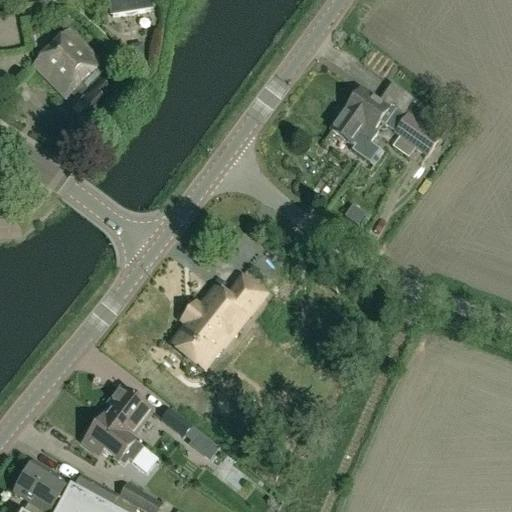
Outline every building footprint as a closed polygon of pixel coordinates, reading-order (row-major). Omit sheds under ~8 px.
[(109,0),(113,19),(152,12),(150,0),(109,0)] [(69,32),(33,69),(66,102),(74,94),(82,103),(70,115),(89,133),(111,111),(104,105),(113,96),(100,82),(100,83),(93,76),(103,66),(69,32)] [(395,134),(394,135),(427,159),(441,140),(447,132),(410,106),(412,102),(390,86),(378,104),(361,92),(362,92),(361,91),(345,113),(346,113),(332,134),(350,147),(352,145),(355,147),(351,153),(360,159),(378,135),(374,132),(381,123),(395,134)] [(224,351),(234,338),(266,297),(242,278),(225,299),(215,291),(172,345),(191,361),(197,353),(210,364),(221,349),(224,351)] [(105,419),(103,421),(142,452),(144,450),(132,441),(152,415),(121,390),(107,407),(113,412),(106,420),(105,419)] [(160,424),(182,441),(192,429),(170,411),(160,424)] [(142,452),(103,421),(83,446),(99,459),(102,454),(118,466),(119,465),(123,469),(128,463),(132,465),(142,452)] [(192,429),(184,438),(191,444),(188,447),(209,464),(219,451),(192,429)] [(14,495),(41,511),(51,511),(68,486),(34,464),(14,495)] [(113,511),(112,511),(118,499),(82,479),(75,491),(71,489),(58,511),(22,511),(21,511),(20,511),(113,511)] [(159,511),(162,507),(126,486),(118,500),(140,511),(159,511)]
